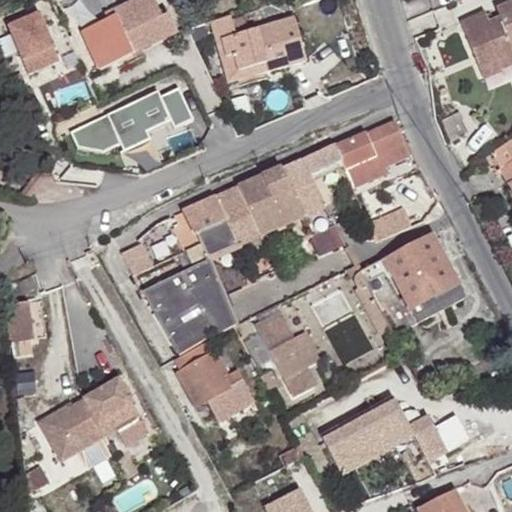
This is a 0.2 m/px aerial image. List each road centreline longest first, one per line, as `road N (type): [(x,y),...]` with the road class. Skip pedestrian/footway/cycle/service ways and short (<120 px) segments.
road 1 (residential): [(160,354),(107,261),(112,245),(155,212),(412,104)]
road 2 (unknown): [(463,216),(248,308)]
road 3 (residential): [(412,104),(511,314)]
